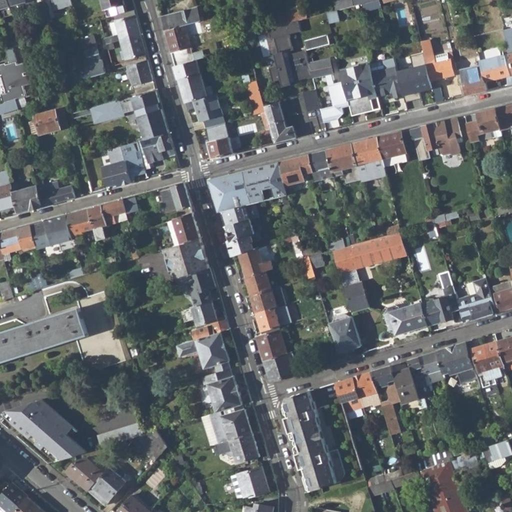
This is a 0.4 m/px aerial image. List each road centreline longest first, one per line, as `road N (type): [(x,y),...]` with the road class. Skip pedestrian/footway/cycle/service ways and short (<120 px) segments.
road 1 (residential): [(194,173),(511,95)]
road 2 (residential): [(511,318),(262,394)]
road 3 (residential): [(262,394),(194,173)]
road 4 (residential): [(0,227),(194,173)]
road 5 (residential): [(194,173),(145,0)]
road 6 (residential): [(292,511),(262,394)]
